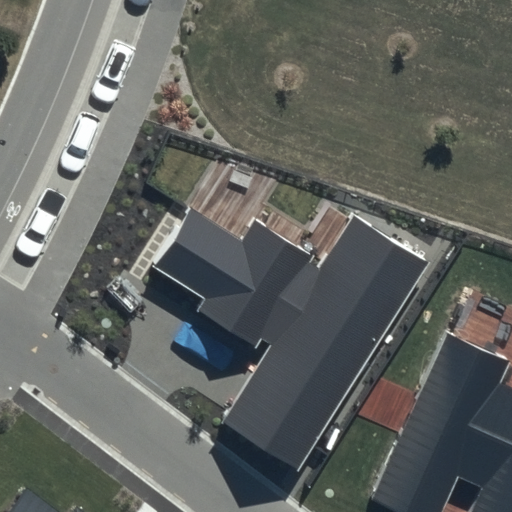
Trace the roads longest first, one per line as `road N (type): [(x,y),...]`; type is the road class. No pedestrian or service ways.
road 1 (residential): [(0,325),(248,511)]
road 2 (tertiary): [(65,0),(0,160)]
